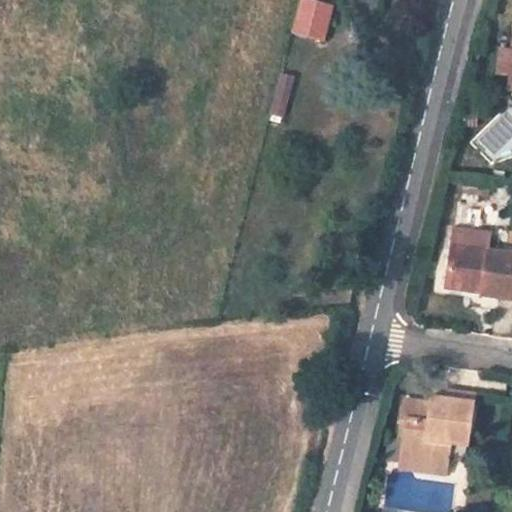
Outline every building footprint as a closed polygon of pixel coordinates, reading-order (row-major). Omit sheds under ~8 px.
[(338,7),(315,0),(306,0),(297,33),(328,42),(338,7)] [(499,65),(511,67),(511,58),(511,41),(502,41),(499,65)] [(285,119),(292,74),(277,72),(270,117),(285,119)] [(489,279),(488,288),(511,291),(511,248),(461,242),(454,274),(489,279)] [(452,283),(488,288),(489,279),(454,274),(452,283)] [(414,414),(411,431),(406,456),(454,463),(455,453),(458,435),(475,438),(482,388),(453,384),(452,392),(450,407),(438,405),(439,397),(409,393),(406,412),(414,414)] [(450,407),(452,392),(440,390),(439,397),(438,405),(450,407)] [(403,429),(411,431),(414,414),(406,412),(403,429)] [(472,455),(475,438),(458,435),(455,453),(472,455)] [(451,471),(454,463),(406,456),(406,465),(451,471)]
